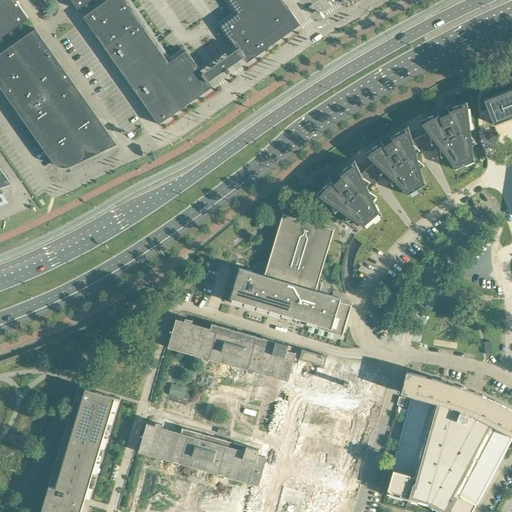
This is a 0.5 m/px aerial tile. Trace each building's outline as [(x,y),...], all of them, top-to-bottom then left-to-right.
[(0,0),(0,38),(28,18),(15,0),(0,0)] [(70,0),(77,10),(90,0),(70,0)] [(168,63),(124,0),(107,0),(83,17),(158,124),(206,91),(212,87),(208,82),(203,74),(190,57),(180,55),(168,63)] [(300,25),(282,0),(229,0),(239,14),(227,22),(225,32),(238,50),(243,57),(246,62),(300,25)] [(46,21),(52,16),(49,12),(43,16),(46,21)] [(112,138),(35,28),(0,53),(0,87),(52,161),(53,162),(54,164),(55,165),(56,165),(58,166),(59,167),(60,167),(62,167),(64,168),(65,168),(67,167),(69,167),(70,166),(105,149),(116,144),(112,138)] [(77,32),(72,36),(78,46),(84,43),(77,32)] [(243,57),(238,50),(229,56),(212,67),(203,74),(208,82),(217,75),(234,64),(243,57)] [(511,88),(483,100),(493,124),(511,116),(511,88)] [(471,157),(467,116),(468,115),(466,102),(452,107),(454,111),(449,113),(447,107),(446,108),(448,112),(439,116),(437,111),(436,112),(438,117),(434,119),(432,115),(418,121),(428,133),(429,133),(437,143),(453,164),(462,161),(464,165),(462,161),(471,157)] [(376,240),(453,193),(413,126),(359,159),(388,207),(361,230),(358,233),(356,236),(354,237),(359,240),(363,244),(365,240),(368,237),(371,235),(376,240)] [(437,143),(429,133),(428,133),(412,140),(410,141),(413,148),(420,146),(425,150),(430,150),(430,144),(431,144),(431,145),(431,144),(437,143)] [(324,187),(315,194),(331,205),(331,206),(332,204),(337,207),(350,216),(362,224),(369,218),(372,221),(369,217),(377,211),(365,187),(359,175),(361,174),(354,160),(343,170),(345,173),(341,176),(337,172),(340,176),(332,183),(329,179),(329,180),(332,184),(329,187),(326,184),(324,187)] [(0,187),(6,186),(11,184),(0,169),(0,187)] [(333,229),(282,214),(263,275),(238,268),(228,302),(242,306),(243,302),(248,303),(247,308),(267,314),(268,309),(279,312),(278,317),(304,325),(305,320),(342,331),(340,335),(342,336),(350,306),(338,303),(339,298),(315,290),(333,229)] [(263,399),(274,363),(190,337),(189,341),(177,337),(167,370),(263,399)] [(133,373),(138,350),(127,348),(122,371),(133,373)] [(477,500),(509,439),(506,437),(508,434),(511,436),(511,409),(506,407),(492,400),(472,391),(452,384),(436,379),(424,375),(406,372),(400,393),(411,396),(390,470),(392,470),(387,490),(389,491),(388,494),(427,505),(440,511),(470,511),(475,503),(472,502),(474,499),(477,500)] [(78,386),(40,511),(80,511),(82,505),(84,498),(115,397),(78,386)] [(188,399),(189,388),(174,386),(172,397),(188,399)] [(341,472),(364,396),(331,386),(320,423),(317,422),(305,461),(341,472)] [(406,407),(408,399),(399,396),(397,405),(406,407)] [(228,499),(247,435),(171,412),(157,458),(153,474),(163,477),(159,489),(149,485),(141,511),(203,511),(209,493),(228,499)]
